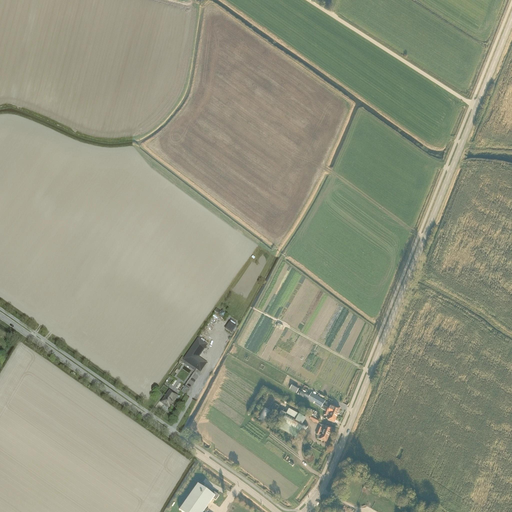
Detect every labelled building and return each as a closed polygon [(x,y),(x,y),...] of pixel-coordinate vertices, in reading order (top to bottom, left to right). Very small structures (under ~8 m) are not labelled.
[(230,323),(226,328),(231,332),(235,327),(230,323)] [(206,363),(198,357),(207,345),(198,339),(184,360),(200,371),(206,363)] [(162,402),(169,407),(177,396),(170,391),(167,394),(162,402)] [(305,395),(303,398),(307,400),(321,408),(321,409),(325,411),(325,412),(337,416),(340,409),(333,407),(331,406),(330,409),(322,406),(325,401),(311,393),(309,397),(305,395)] [(303,406),(301,411),(319,420),(321,417),(316,414),(317,413),(303,406)] [(286,414),(281,411),(277,420),(274,425),(279,427),(278,428),(298,439),(301,433),(304,435),(308,427),(303,424),(304,424),(293,418),(296,413),(289,409),(286,414)] [(327,416),(326,418),(328,419),(328,421),(334,423),(337,416),(325,412),(324,415),(327,416)] [(304,424),(306,419),(296,413),(293,418),(304,424)] [(316,435),(317,435),(316,437),(318,438),(317,439),(326,443),(332,429),(325,426),(325,427),(320,425),(319,427),(316,435)] [(197,483),(180,511),(182,511),(204,511),(216,495),(197,483)] [(217,500),(220,495),(213,490),(211,492),(216,495),(214,499),(217,500)]
